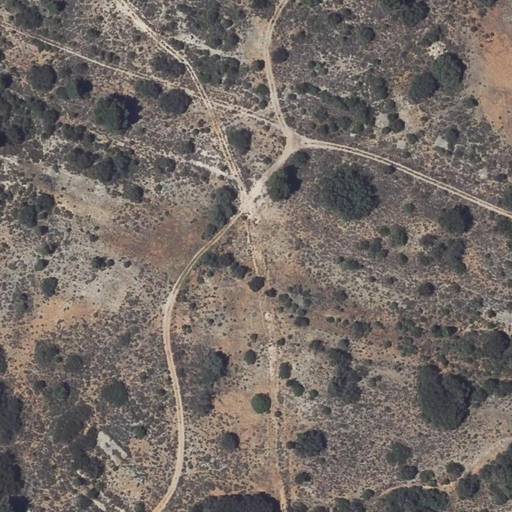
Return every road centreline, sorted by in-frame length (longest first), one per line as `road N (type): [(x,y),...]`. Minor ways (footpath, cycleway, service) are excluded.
road 1 (track): [(280,0),(264,30),(264,66),(289,141),(170,290),(163,332),(177,487),(157,511)]
road 2 (track): [(511,212),(0,26)]
